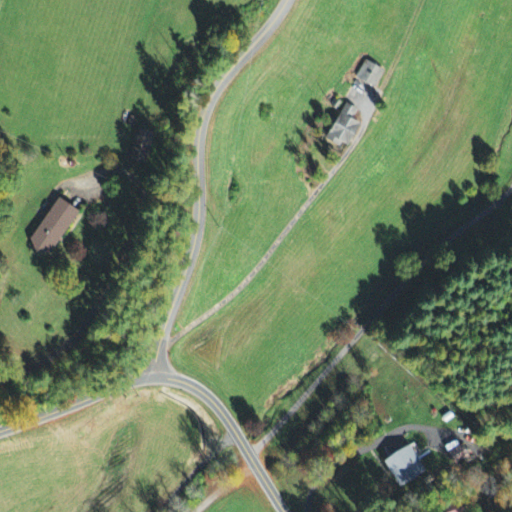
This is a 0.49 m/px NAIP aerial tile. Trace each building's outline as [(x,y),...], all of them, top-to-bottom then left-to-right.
[(382,73),(363,62),(353,79),(372,90),(382,73)] [(354,110),(338,104),(323,141),(346,150),(356,125),(350,122),(354,110)] [(145,165),(150,133),(132,130),(126,162),(145,165)] [(44,259),(72,212),(52,199),(23,246),(44,259)] [(395,490),(421,472),(403,444),(376,462),(395,490)]
